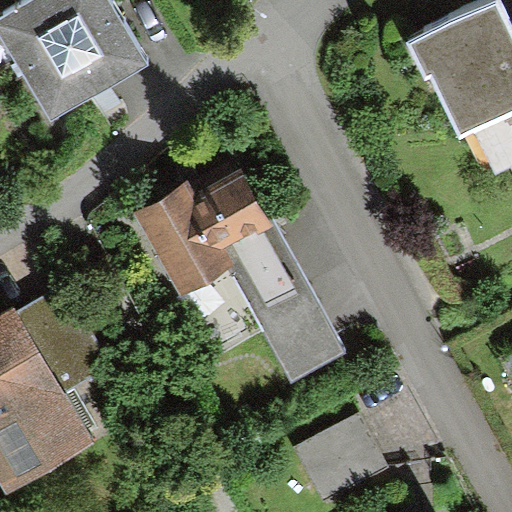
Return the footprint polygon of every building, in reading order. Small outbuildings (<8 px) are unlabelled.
[(141,87),(95,0),(21,0),(0,11),(0,43),(49,136),(141,87)] [(511,61),(487,6),(402,44),(453,157),(479,146),(511,220),(511,61)] [(294,313),(225,183),(131,232),(181,325),(205,313),(225,350),(294,313)] [(51,307),(0,337),(0,493),(71,451),(42,404),(92,375),(51,307)] [(378,475),(350,421),(290,453),(318,506),(378,475)]
